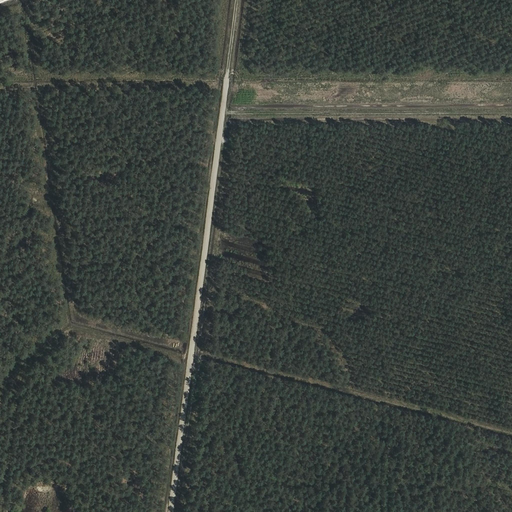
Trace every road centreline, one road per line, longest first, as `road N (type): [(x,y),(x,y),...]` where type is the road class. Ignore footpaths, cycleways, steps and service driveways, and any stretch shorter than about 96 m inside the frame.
road 1 (track): [(173,511),(241,0)]
road 2 (track): [(192,362),(511,442)]
road 3 (track): [(196,332),(511,416)]
road 4 (track): [(511,107),(226,106)]
